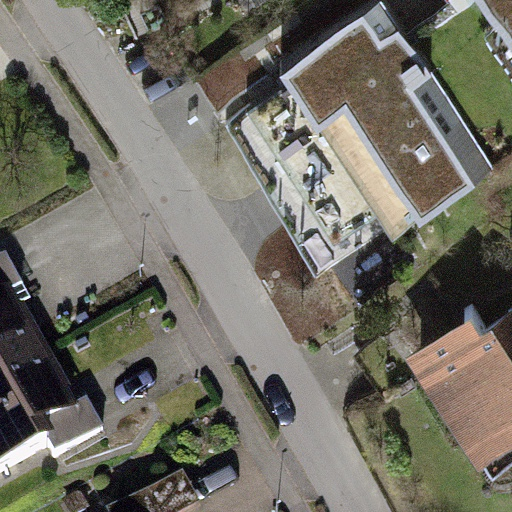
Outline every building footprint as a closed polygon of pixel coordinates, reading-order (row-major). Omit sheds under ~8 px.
[(485,171),(385,0),(368,0),(279,52),(383,231),(485,171)] [(511,0),(479,0),(511,50),(511,0)] [(0,267),(0,266),(0,386),(49,363),(0,267)] [(511,433),(511,283),(405,357),(475,459),(511,433)] [(49,363),(0,386),(0,499),(93,454),(49,363)]
